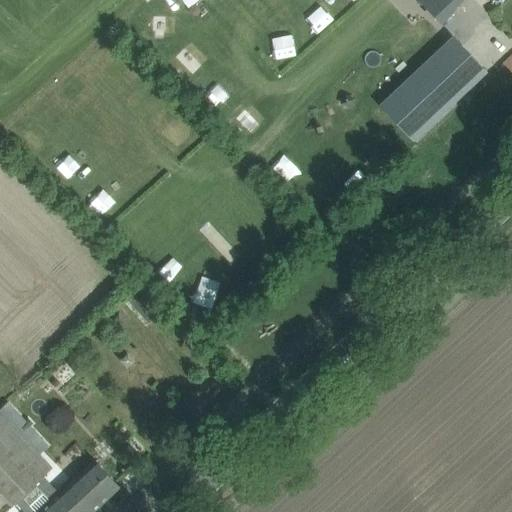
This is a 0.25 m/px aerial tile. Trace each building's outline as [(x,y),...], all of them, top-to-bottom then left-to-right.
[(418,0),(442,24),(453,13),(451,11),(462,0),(418,0)] [(453,35),(380,104),(413,139),(486,71),(486,70),(460,42),(453,35)] [(511,53),(503,62),(511,71),(511,53)] [(166,188),(155,195),(164,209),(175,201),(166,188)] [(0,489),(13,504),(52,468),(0,412),(0,489)] [(92,511),(120,486),(106,472),(95,460),(39,511),(92,511)]
